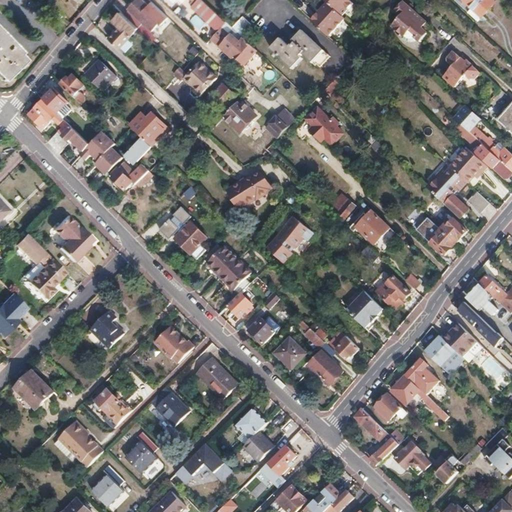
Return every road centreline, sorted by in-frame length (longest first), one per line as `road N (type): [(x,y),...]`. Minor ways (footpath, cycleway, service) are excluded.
road 1 (residential): [(7,115),(324,432)]
road 2 (residential): [(511,209),(324,432)]
road 3 (unknown): [(454,278),(328,155)]
road 4 (unknown): [(103,448),(218,332)]
road 5 (residential): [(104,0),(7,115)]
road 6 (unknown): [(156,0),(251,91)]
